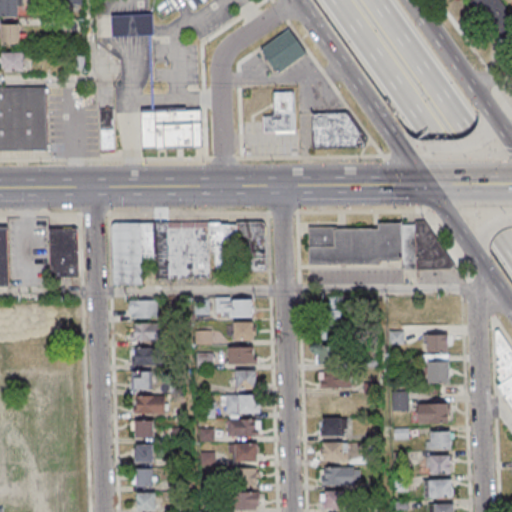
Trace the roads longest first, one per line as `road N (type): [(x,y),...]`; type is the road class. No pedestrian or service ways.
road 1 (residential): [(295,511),(285,186)]
road 2 (residential): [(107,511),(98,187)]
road 3 (motorway): [(334,0),(511,256)]
road 4 (secondary): [(285,186),(0,188)]
road 5 (motorway): [(511,202),(372,0)]
road 6 (residential): [(485,511),(476,308),(497,288)]
road 7 (secondary): [(296,0),(426,185)]
road 8 (residential): [(223,187),(220,63),(229,47),(296,0)]
road 9 (secondary): [(426,185),(511,310)]
road 10 (secondary): [(489,114),(408,0)]
road 11 (secondary): [(426,185),(300,186)]
